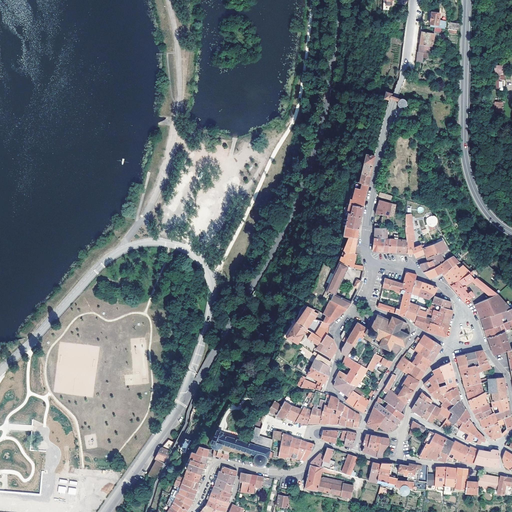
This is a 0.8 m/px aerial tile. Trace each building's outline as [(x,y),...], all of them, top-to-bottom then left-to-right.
[(434,27),(444,29),(445,25),(445,21),(438,20),(439,14),(432,13),(429,27),(434,27)] [(420,44),(418,44),(416,61),(422,62),(422,58),(427,58),(428,46),(432,46),(434,34),(421,32),(420,44)] [(392,94),(385,92),(383,98),(389,101),(390,98),(393,100),(397,101),(397,103),(397,105),(398,107),(400,109),(402,110),(405,109),(406,109),(408,107),(409,105),(409,104),(408,101),(406,99),(404,98),(403,98),(401,98),(400,99),(399,99),(394,98),(391,96),(392,94)] [(492,110),(492,112),(501,113),(502,103),(494,102),(493,110),(492,110)] [(374,156),(372,155),(373,149),(367,148),(359,180),(357,182),(368,186),(369,184),(371,173),(372,170),(372,168),(374,156)] [(357,182),(350,204),(353,205),(363,207),(365,200),(365,199),(368,186),(357,182)] [(391,200),(392,196),(380,192),(380,193),(379,197),(380,197),(391,200)] [(377,208),(375,214),(379,215),(381,215),(382,216),(392,217),(395,205),(379,200),(377,208)] [(362,212),(363,207),(353,205),(350,204),(348,214),(361,217),(362,212)] [(361,217),(348,214),(347,219),(360,223),(360,219),(361,217)] [(426,223),(427,224),(429,226),(431,226),(433,226),(434,226),(435,226),(436,225),(437,223),(438,221),(436,215),(434,214),(432,214),(430,215),(428,216),(427,217),(426,219),(426,221),(426,223)] [(414,255),(416,257),(423,254),(422,247),(421,245),(413,248),(413,241),(414,241),(413,231),(411,218),(405,218),(405,229),(405,240),(407,254),(410,254),(414,254),(414,255)] [(345,226),(358,229),(360,223),(347,219),(345,226)] [(357,234),(358,229),(345,226),(341,235),(346,238),(356,239),(357,234)] [(374,231),(374,238),(384,238),(386,238),(386,234),(389,234),(389,229),(381,228),(374,228),(374,231)] [(354,253),(356,239),(346,238),(339,264),(348,267),(353,268),(353,265),(355,254),(354,253)] [(377,251),(382,251),(384,238),(374,238),(372,251),(377,251)] [(391,252),(395,253),(396,239),(389,239),(388,252),(391,252)] [(402,253),(407,254),(405,240),(397,239),(396,239),(395,253),(402,253)] [(425,254),(444,245),(441,241),(433,244),(424,248),(425,253),(425,254)] [(426,257),(427,261),(430,260),(443,253),(445,251),(444,245),(425,254),(426,257)] [(432,261),(434,266),(443,261),(441,256),(444,255),(443,253),(430,260),(432,261)] [(452,256),(443,261),(434,266),(423,272),(430,279),(433,277),(441,273),(443,275),(455,265),(458,261),(452,256)] [(427,261),(419,264),(420,269),(423,272),(434,266),(432,261),(430,260),(427,261)] [(357,290),(356,288),(353,287),(347,301),(335,295),(348,267),(339,264),(325,292),(331,297),(319,315),(315,312),(313,317),(321,320),(329,324),(331,322),(340,315),(342,311),(345,310),(351,302),(352,300),(357,290)] [(447,281),(450,286),(469,272),(465,269),(461,272),(458,269),(455,265),(443,275),(446,279),(447,281)] [(490,297),(496,294),(476,278),(474,279),(470,275),(472,274),(470,271),(469,272),(450,286),(464,301),(470,297),(471,298),(474,296),(470,291),(467,294),(464,291),(466,289),(466,287),(465,286),(471,281),(490,297)] [(402,284),(401,290),(403,290),(402,292),(410,295),(415,280),(416,275),(406,272),(402,284)] [(385,278),(382,287),(394,290),(400,292),(401,290),(402,284),(385,278)] [(415,280),(410,295),(410,297),(417,300),(418,296),(421,282),(418,281),(415,280)] [(428,299),(430,295),(433,294),(437,288),(433,287),(425,283),(421,282),(418,296),(428,299)] [(405,311),(408,302),(410,297),(410,295),(402,292),(403,290),(401,290),(400,292),(394,290),(394,292),(399,294),(400,293),(403,294),(400,309),(396,308),(379,303),(377,308),(404,316),(405,311)] [(477,312),(481,319),(508,307),(497,295),(496,294),(490,297),(474,304),(477,312)] [(449,309),(451,302),(444,300),(441,299),(434,297),(432,302),(432,303),(441,306),(440,307),(449,309)] [(410,313),(411,313),(412,312),(416,314),(418,306),(415,304),(413,304),(410,313)] [(434,306),(429,304),(427,309),(426,313),(431,315),(433,311),(434,306)] [(304,305),(295,321),(306,328),(312,318),(313,317),(315,312),(304,305)] [(426,313),(427,309),(418,306),(416,314),(415,315),(417,316),(419,314),(425,316),(426,313)] [(497,319),(505,316),(507,321),(511,318),(511,308),(510,309),(508,307),(481,319),(482,325),(484,329),(499,324),(497,319)] [(445,323),(447,314),(438,312),(433,311),(431,315),(437,317),(435,320),(445,323)] [(390,321),(384,318),(383,317),(383,318),(377,315),(377,314),(376,314),(376,316),(374,320),(373,319),(373,321),(372,325),(370,330),(369,329),(368,330),(367,329),(364,334),(366,335),(367,336),(368,335),(373,338),(373,339),(374,340),(375,339),(374,342),(378,344),(378,345),(378,346),(379,346),(380,346),(388,350),(387,350),(388,351),(389,350),(392,351),(391,352),(392,352),(393,352),(395,353),(396,353),(398,350),(400,345),(401,346),(401,345),(403,346),(403,347),(404,347),(410,334),(408,334),(406,334),(406,333),(405,332),(405,333),(402,332),(406,323),(406,322),(405,323),(402,322),(402,321),(401,320),(401,321),(392,318),(393,317),(392,316),(392,317),(391,317),(391,318),(390,321)] [(430,318),(425,316),(419,314),(417,316),(414,322),(413,324),(419,327),(427,332),(430,318)] [(440,335),(441,336),(442,331),(433,328),(435,320),(437,317),(431,315),(430,318),(427,332),(440,335)] [(506,329),(507,329),(510,328),(511,326),(511,318),(507,321),(502,322),(505,329),(506,329)] [(328,328),(329,324),(321,320),(319,324),(328,328)] [(443,327),(445,323),(435,320),(433,328),(442,331),(443,327)] [(297,344),(304,331),(306,328),(295,321),(285,338),(297,344)] [(364,334),(367,329),(356,322),(347,339),(341,333),(340,336),(341,341),(344,344),(342,348),(341,353),(342,354),(345,356),(357,338),(361,340),(364,334)] [(327,335),(328,328),(319,324),(314,333),(322,338),(325,334),(327,335)] [(486,334),(487,338),(503,331),(502,329),(501,330),(499,324),(484,329),(486,334)] [(510,350),(510,349),(505,334),(504,332),(505,331),(504,330),(503,331),(487,338),(488,341),(489,343),(493,355),(507,351),(510,350)] [(314,333),(311,331),(309,333),(306,339),(317,343),(318,344),(322,338),(314,333)] [(333,340),(327,335),(325,334),(322,338),(318,344),(317,346),(316,348),(320,352),(331,358),(333,354),(337,348),(333,340)] [(429,351),(436,342),(424,334),(423,336),(421,339),(418,337),(414,341),(418,344),(429,351)] [(440,348),(441,346),(436,342),(429,351),(418,344),(413,350),(417,353),(418,354),(431,362),(433,359),(436,354),(440,348)] [(296,347),(305,353),(307,350),(298,344),(296,347)] [(315,358),(320,361),(321,357),(313,352),(312,354),(307,350),(305,353),(314,359),(315,358)] [(474,352),(479,365),(487,362),(485,356),(482,350),(474,352)] [(465,354),(468,363),(474,361),(476,366),(479,365),(474,352),(470,353),(465,354)] [(383,357),(374,353),(371,359),(376,361),(380,363),(383,357)] [(431,362),(418,354),(415,358),(411,363),(424,372),(429,365),(431,362)] [(456,357),(459,365),(468,363),(465,354),(460,355),(457,356),(457,355),(455,355),(455,357),(456,357)] [(320,361),(329,366),(329,364),(330,362),(321,357),(320,361)] [(345,357),(343,361),(342,365),(352,369),(350,373),(348,373),(347,375),(349,376),(346,382),(355,387),(363,372),(366,368),(345,357)] [(392,362),(383,357),(380,363),(386,366),(388,367),(389,366),(392,362)] [(411,363),(402,357),(396,367),(408,375),(401,385),(403,386),(396,396),(405,402),(412,392),(419,382),(418,381),(424,372),(411,363)] [(310,367),(328,375),(329,369),(329,366),(320,361),(315,358),(314,359),(310,367)] [(376,361),(371,359),(366,368),(371,371),(376,361)] [(478,372),(491,369),(489,365),(487,362),(479,365),(476,366),(474,361),(468,363),(459,365),(460,370),(461,376),(478,372)] [(440,367),(444,381),(445,385),(454,382),(453,376),(453,375),(450,362),(444,365),(440,367)] [(325,380),(328,375),(310,367),(306,375),(318,380),(323,384),(325,380)] [(440,367),(432,371),(434,375),(437,384),(444,381),(440,367)] [(333,386),(348,397),(352,391),(355,388),(355,387),(346,382),(349,376),(347,375),(339,370),(334,380),(335,381),(333,386)] [(480,383),(478,372),(461,376),(463,381),(465,387),(480,383)] [(395,376),(392,374),(385,387),(387,388),(395,376)] [(425,386),(430,393),(439,387),(437,384),(434,375),(428,379),(428,380),(424,384),(425,386)] [(489,393),(491,401),(506,398),(504,383),(504,377),(493,378),(487,379),(487,380),(489,391),(489,393)] [(320,390),(321,388),(315,385),(301,378),(297,386),(301,388),(311,389),(320,390)] [(68,393),(69,381),(57,380),(56,392),(68,393)] [(79,395),(93,397),(94,387),(79,386),(79,383),(79,382),(74,382),(73,390),(80,391),(79,395)] [(439,387),(441,394),(444,393),(456,388),(455,385),(454,382),(445,385),(439,387)] [(480,383),(465,387),(467,394),(468,400),(484,392),(480,383)] [(434,397),(436,397),(441,394),(439,387),(430,393),(432,395),(434,397)] [(355,388),(352,391),(364,398),(365,395),(355,388)] [(456,388),(444,393),(451,403),(458,394),(457,389),(456,388)] [(396,396),(389,390),(387,393),(383,400),(400,412),(402,408),(404,405),(405,402),(396,396)] [(364,409),(368,401),(364,398),(352,391),(348,397),(345,401),(352,406),(363,412),(364,409)] [(487,397),(486,394),(485,392),(484,392),(468,400),(470,405),(472,409),(486,403),(484,398),(487,397)] [(442,406),(452,413),(455,408),(451,403),(444,393),(441,394),(436,397),(439,400),(442,403),(441,405),(442,406)] [(451,403),(455,408),(460,400),(459,396),(458,394),(451,403)] [(334,412),(338,401),(338,400),(335,397),(334,397),(331,396),(327,405),(324,404),(323,407),(322,409),(332,411),(334,412)] [(403,414),(401,413),(400,412),(383,400),(378,397),(376,402),(400,420),(401,417),(403,414)] [(424,400),(419,397),(416,401),(427,408),(430,404),(424,400)] [(493,413),(494,415),(508,409),(507,405),(506,398),(491,401),(492,406),(491,407),(492,408),(493,413)] [(280,406),(274,400),(267,410),(268,411),(271,412),(275,415),(280,406)] [(451,421),(453,423),(457,419),(465,409),(463,406),(460,400),(455,408),(452,413),(448,419),(451,421)] [(294,407),(283,401),(280,406),(275,415),(280,417),(284,418),(285,417),(289,410),(292,411),(294,407)] [(341,414),(344,406),(341,404),(338,401),(334,412),(341,414)] [(427,408),(416,401),(411,409),(416,412),(422,416),(427,408)] [(398,422),(400,420),(376,402),(374,407),(384,416),(396,424),(398,422)] [(489,409),(487,402),(486,403),(472,409),(475,415),(489,409)] [(317,405),(314,404),(313,408),(311,411),(308,422),(314,423),(319,423),(322,410),(316,408),(317,405)] [(424,417),(427,419),(435,406),(430,404),(427,408),(422,416),(424,417)] [(347,416),(349,409),(346,407),(344,406),(341,414),(347,416)] [(443,422),(446,418),(438,412),(440,409),(435,406),(427,419),(429,421),(432,423),(435,418),(443,422)] [(446,418),(448,419),(452,413),(442,406),(441,408),(440,409),(438,412),(446,418)] [(289,419),(295,421),(302,409),(299,408),(294,407),(292,411),(289,410),(285,417),(289,419)] [(302,409),(295,421),(298,422),(302,422),(308,409),(306,409),(303,407),(302,409)] [(384,416),(374,407),(370,415),(369,418),(380,423),(384,416)] [(308,422),(311,411),(308,409),(302,422),(304,423),(307,424),(308,422)] [(322,410),(319,423),(325,424),(328,424),(332,411),(322,409),(322,410)] [(457,419),(462,422),(464,424),(468,419),(470,417),(468,415),(465,409),(457,419)] [(479,419),(491,413),(489,409),(475,415),(476,417),(477,420),(479,419)] [(496,421),(502,418),(509,415),(509,412),(508,409),(494,415),(496,421)] [(332,411),(328,424),(335,424),(338,424),(341,414),(334,412),(332,411)] [(483,429),(496,421),(494,415),(493,413),(491,413),(479,419),(480,423),(483,429)] [(341,414),(338,424),(342,425),(345,426),(347,416),(341,414)] [(511,423),(511,420),(509,415),(502,418),(507,430),(511,427),(511,426),(511,425),(511,423)] [(347,416),(345,426),(350,427),(352,427),(353,418),(347,416)] [(388,431),(390,429),(392,430),(396,424),(384,416),(380,423),(378,426),(380,428),(387,432),(388,431)] [(380,423),(369,418),(366,425),(371,427),(376,430),(378,426),(380,423)] [(444,427),(447,428),(451,421),(448,419),(446,418),(443,422),(441,425),(444,427)] [(502,435),(507,430),(502,418),(496,421),(483,429),(491,439),(497,437),(502,435)] [(465,429),(470,422),(469,421),(468,419),(464,424),(462,422),(458,429),(468,433),(469,432),(465,429)] [(409,434),(412,436),(416,431),(417,431),(417,430),(420,425),(413,421),(412,423),(409,434)] [(474,436),(476,431),(470,422),(465,429),(469,432),(468,433),(465,440),(471,442),(474,436)] [(219,443),(255,455),(254,455),(253,457),(253,459),(253,460),(254,463),(256,464),(257,465),(259,465),(261,465),(262,465),(264,463),(265,461),(265,459),(265,457),(268,458),(269,450),(271,441),(271,440),(263,438),(262,439),(260,439),(258,438),(259,437),(260,430),(255,428),(252,441),(255,442),(255,445),(240,441),(222,435),(222,432),(216,430),(213,440),(212,440),(211,441),(211,443),(211,444),(211,445),(212,446),(213,447),(215,448),(216,448),(217,447),(218,446),(219,445),(219,443)] [(277,431),(273,431),(272,433),(271,439),(278,441),(280,441),(282,433),(283,432),(277,431)] [(328,431),(323,431),(320,439),(335,443),(338,431),(332,431),(330,431),(328,431)] [(347,431),(343,431),(341,438),(345,439),(345,440),(343,445),(352,447),(356,434),(347,431)] [(440,451),(446,439),(438,435),(430,431),(424,442),(426,443),(430,445),(425,457),(430,458),(436,459),(440,451)] [(484,442),(485,439),(476,431),(474,436),(478,439),(482,441),(484,442)] [(287,435),(282,433),(280,441),(279,443),(279,446),(288,449),(292,437),(287,435)] [(373,435),(370,435),(367,444),(367,446),(373,447),(376,436),(373,435)] [(378,436),(376,436),(373,447),(373,449),(378,450),(382,437),(378,436)] [(288,449),(279,446),(279,447),(277,457),(285,458),(286,456),(291,457),(296,438),(293,437),(292,437),(288,449)] [(382,437),(378,450),(376,456),(383,457),(383,451),(389,443),(389,438),(385,438),(382,437)] [(186,451),(191,441),(185,438),(184,438),(179,448),(182,449),(185,451),(186,451)] [(296,458),(301,440),(297,439),(296,438),(291,457),(296,458)] [(160,449),(154,459),(156,460),(164,464),(170,452),(170,451),(174,443),(168,439),(160,449)] [(448,455),(453,442),(449,440),(446,439),(440,451),(448,455)] [(296,458),(300,460),(301,459),(307,442),(304,441),(301,440),(296,458)] [(453,457),(460,443),(455,441),(453,442),(448,455),(447,456),(452,460),(454,457),(453,457)] [(307,442),(301,459),(304,460),(310,452),(313,444),(310,443),(307,442)] [(419,456),(425,457),(430,445),(426,443),(419,456)] [(457,459),(465,446),(460,443),(453,457),(454,457),(457,459)] [(367,446),(367,444),(365,444),(364,445),(361,451),(367,453),(376,456),(378,450),(373,449),(373,447),(367,446)] [(462,461),(469,448),(467,447),(465,446),(457,459),(458,460),(462,461)] [(473,463),(478,450),(476,450),(469,447),(469,448),(462,461),(473,463)] [(329,463),(333,450),(329,449),(326,448),(323,456),(320,453),(311,462),(310,465),(323,468),(324,468),(326,462),(329,463)] [(218,456),(228,458),(229,455),(229,453),(215,449),(213,449),(213,450),(212,455),(218,456)] [(498,466),(499,451),(494,450),(492,449),(491,450),(490,451),(485,451),(485,452),(478,450),(473,463),(489,467),(498,466)] [(447,456),(448,455),(440,451),(436,459),(440,460),(445,462),(446,459),(447,456)] [(510,469),(511,465),(511,463),(510,462),(511,455),(505,451),(502,457),(505,467),(507,468),(510,469)] [(199,454),(195,453),(193,459),(204,463),(205,460),(206,456),(199,454)] [(352,475),(357,457),(355,457),(348,454),(342,472),(352,475)] [(204,463),(193,459),(190,458),(188,463),(202,468),(203,465),(204,463)] [(156,460),(148,474),(156,480),(164,464),(156,460)] [(376,482),(380,465),(375,463),(372,462),(372,464),(368,480),(376,482)] [(388,476),(391,463),(386,463),(381,462),(380,465),(376,482),(380,483),(395,487),(396,480),(397,478),(388,476)] [(202,468),(188,463),(185,468),(188,469),(200,474),(201,471),(202,468)] [(407,476),(407,478),(406,481),(409,482),(410,480),(414,481),(417,481),(420,470),(422,469),(422,468),(422,466),(412,464),(409,463),(408,466),(399,464),(398,472),(403,473),(402,474),(403,476),(404,477),(405,477),(406,477),(407,476)] [(344,482),(323,477),(322,478),(321,482),(319,482),(320,478),(322,472),(323,468),(310,465),(306,483),(304,488),(316,491),(316,490),(340,495),(340,496),(350,498),(353,486),(344,483),(344,482)] [(235,471),(222,466),(221,469),(220,471),(220,472),(226,474),(234,476),(235,473),(235,471)] [(444,488),(446,467),(440,467),(436,467),(435,475),(427,475),(426,486),(444,488)] [(454,487),(456,469),(452,468),(446,467),(444,488),(444,491),(450,492),(451,486),(454,487)] [(427,475),(427,469),(422,468),(422,469),(420,470),(417,481),(421,481),(421,489),(426,490),(426,486),(427,475)] [(466,481),(468,469),(462,468),(456,468),(456,469),(454,487),(465,488),(466,481)] [(199,477),(200,474),(188,469),(185,477),(197,482),(199,477)] [(217,474),(216,478),(224,481),(226,474),(220,472),(220,471),(218,471),(217,474)] [(250,474),(240,472),(239,482),(241,482),(240,491),(253,493),(255,487),(257,476),(250,474)] [(233,479),(234,476),(226,474),(224,481),(231,484),(233,479)] [(497,490),(500,478),(489,476),(478,474),(478,482),(478,486),(497,490)] [(185,477),(179,475),(175,481),(196,489),(198,485),(199,482),(197,482),(185,477)] [(263,477),(257,476),(255,487),(261,488),(263,477)] [(510,495),(511,484),(511,478),(504,477),(500,476),(500,478),(497,490),(497,494),(503,494),(505,485),(507,485),(506,495),(510,495)] [(229,492),(231,484),(224,481),(216,478),(215,481),(212,480),(210,484),(211,484),(214,485),(221,489),(229,492)] [(345,478),(344,482),(344,483),(353,486),(355,480),(345,478)] [(400,488),(399,489),(399,491),(400,492),(401,493),(402,494),(403,495),(405,495),(406,494),(408,493),(408,492),(409,490),(409,488),(415,489),(416,488),(416,487),(415,486),(414,486),(413,486),(414,481),(410,480),(409,482),(406,481),(396,480),(395,487),(400,488)] [(185,492),(195,493),(195,491),(196,489),(175,481),(173,485),(179,489),(185,492)] [(478,486),(478,482),(466,481),(465,488),(464,492),(477,493),(478,486)] [(191,502),(193,499),(177,493),(179,489),(173,485),(170,494),(175,497),(189,505),(191,502)] [(220,494),(221,489),(214,485),(212,489),(211,491),(220,494)] [(185,492),(179,489),(177,493),(193,499),(194,496),(195,493),(185,492)] [(231,492),(229,492),(221,489),(220,494),(218,499),(228,502),(230,495),(231,492)] [(277,500),(276,505),(286,507),(288,497),(278,495),(277,500)] [(218,499),(209,496),(209,497),(207,496),(205,498),(208,500),(206,504),(215,507),(224,511),(226,508),(228,502),(218,499)] [(188,507),(189,505),(175,497),(172,502),(186,510),(188,507)] [(184,511),(186,510),(172,502),(171,504),(169,503),(168,505),(170,506),(176,511),(184,511)]
